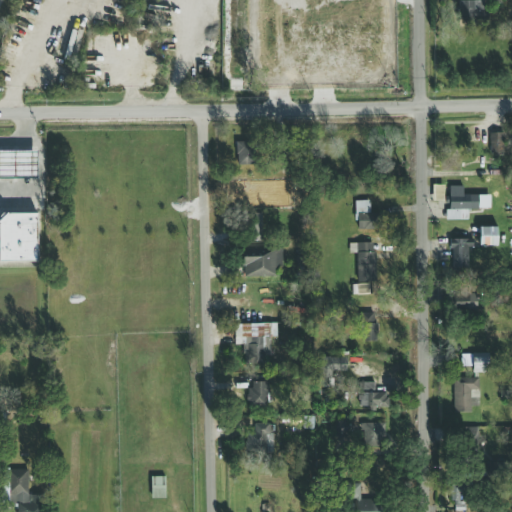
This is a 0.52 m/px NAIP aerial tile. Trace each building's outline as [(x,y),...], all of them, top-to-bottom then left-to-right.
[(457,0),(458,20),(485,20),(485,0),(457,0)] [(488,152),(504,152),(504,134),(488,134),(488,152)] [(235,165),(254,165),(254,142),(235,142),(235,165)] [(37,152),(0,151),(0,178),(36,179),(37,152)] [(440,172),(461,172),(461,157),(440,157),(440,172)] [(443,201),(443,185),(431,185),(431,201),(443,201)] [(449,187),(450,211),(478,210),(478,194),(464,195),(464,186),(449,187)] [(369,214),(369,201),(355,201),(355,229),(380,229),(380,214),(369,214)] [(0,261),(37,263),(38,214),(0,213),(0,261)] [(260,214),(242,214),(242,241),(260,241),(260,214)] [(498,227),(479,227),(479,247),(498,247),(498,227)] [(449,271),(471,271),(471,239),(449,239),(449,271)] [(356,282),(375,282),(375,243),(356,243),(356,282)] [(280,268),(280,254),(243,254),(243,277),(276,277),(276,268),(280,268)] [(366,294),(366,285),(356,286),(357,294),(366,294)] [(0,307),(24,307),(24,289),(0,289),(0,307)] [(477,311),(477,294),(453,294),(453,310),(477,311)] [(375,315),(359,315),(359,341),(375,341),(375,315)] [(233,339),(245,338),(246,365),(266,365),(265,337),(276,336),(276,324),(233,324),(233,339)] [(468,366),(468,355),(460,355),(460,366),(468,366)] [(489,373),(489,355),(472,355),(472,373),(489,373)] [(318,387),(332,387),(332,357),(318,357),(318,387)] [(470,397),(478,397),(478,378),(453,378),(452,411),(470,411),(470,397)] [(268,382),(248,382),(248,407),(268,407),(268,382)] [(387,393),(374,393),(374,383),(356,383),(356,409),(387,409),(387,393)] [(335,437),(347,437),(346,420),(334,421),(335,437)] [(383,423),(361,423),(361,449),(383,449),(383,423)] [(268,452),(268,425),(254,425),(254,431),(244,431),(244,452),(268,452)] [(460,428),(460,461),(477,461),(477,428),(460,428)] [(511,492),(511,477),(511,463),(493,464),(495,493),(511,492)] [(26,496),(26,470),(5,470),(5,496),(26,496)] [(150,477),(150,499),(164,499),(164,477),(150,477)] [(358,500),(358,485),(344,485),(344,499),(355,499),(354,511),(386,511),(386,500),(358,500)] [(465,503),(466,486),(451,485),(451,503),(465,503)] [(40,511),(40,497),(30,497),(30,504),(18,504),(18,511),(40,511)]
